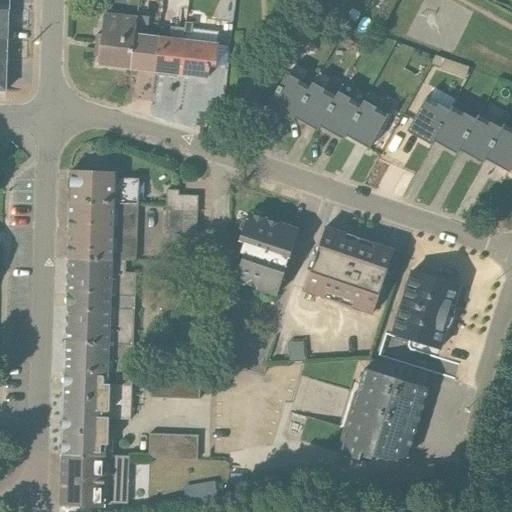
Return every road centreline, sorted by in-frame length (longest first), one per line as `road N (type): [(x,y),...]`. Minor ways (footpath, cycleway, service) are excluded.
road 1 (residential): [(48,119),(111,120),(511,252)]
road 2 (residential): [(24,495),(38,472),(48,119)]
road 3 (unclassified): [(445,511),(511,294)]
